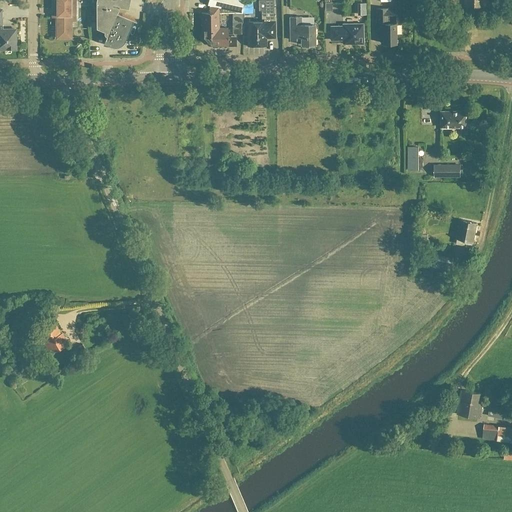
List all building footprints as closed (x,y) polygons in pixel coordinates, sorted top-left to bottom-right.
[(53,0),(53,16),(57,16),(57,38),(70,38),(70,20),(74,20),(74,0),(53,0)] [(125,41),(134,20),(116,13),(119,7),(129,9),(130,0),(96,0),(96,2),(96,28),(105,32),(104,33),(104,34),(104,35),(105,35),(105,36),(106,37),(103,44),(111,47),(112,47),(113,48),(114,48),(116,48),(117,48),(118,47),(120,47),(121,46),(122,45),(123,44),(124,43),(124,42),(125,41)] [(210,0),(209,6),(209,8),(209,14),(219,14),(242,14),(242,0),(210,0)] [(258,0),(258,1),(258,12),(261,12),(261,20),(264,20),(264,22),(248,23),(248,46),(265,46),(265,37),(275,37),(274,23),(273,0),(258,0)] [(487,3),(487,0),(463,0),(464,12),(484,12),(484,3),(487,3)] [(245,4),(245,17),(256,17),(256,4),(245,4)] [(401,15),(401,9),(376,10),(377,35),(383,34),(383,44),(396,44),(395,25),(403,24),(403,15),(401,15)] [(0,50),(16,50),(16,30),(2,31),(1,11),(0,10),(0,50)] [(228,47),(228,29),(219,29),(219,14),(209,14),(201,14),(202,38),(204,38),(210,45),(210,47),(228,47)] [(315,25),(301,26),(301,18),(290,18),(290,41),(301,41),(301,46),(315,45),(315,25)] [(363,25),(343,25),(343,27),(331,27),(331,41),(343,41),(343,45),(363,45),(363,25)] [(468,112),(441,112),(441,128),(468,128),(468,112)] [(407,147),(407,170),(417,171),(417,169),(422,169),(422,159),(418,159),(418,147),(407,147)] [(460,167),(434,167),(434,178),(460,178),(460,167)] [(472,248),(476,224),(461,221),(457,240),(465,241),(464,246),(472,248)] [(451,272),(453,259),(435,255),(432,269),(451,272)] [(49,355),(68,345),(62,334),(60,334),(53,321),(36,331),(49,355)] [(14,390),(31,379),(25,370),(8,380),(14,390)] [(480,419),(484,396),(461,392),(457,415),(480,419)] [(489,409),(487,417),(511,422),(511,413),(504,412),(500,411),(489,409)] [(511,443),(511,428),(499,427),(484,425),(482,440),(498,442),(508,443),(511,443)]
